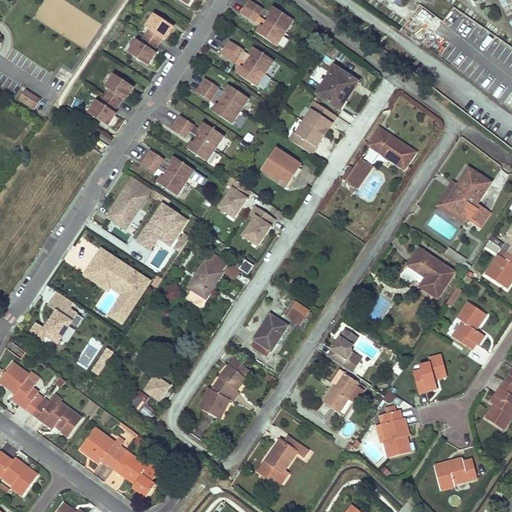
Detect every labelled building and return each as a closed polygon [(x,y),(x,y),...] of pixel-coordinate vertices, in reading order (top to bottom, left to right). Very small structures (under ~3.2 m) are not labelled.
[(251,0),(250,0),(242,13),(255,22),(264,8),(251,0)] [(404,28),(426,43),(442,19),(420,4),(404,28)] [(277,46),(294,20),(274,7),(269,14),(272,15),(264,27),(262,25),(257,32),(277,46)] [(138,40),(129,53),(148,65),(157,52),(154,51),(163,38),(165,39),(174,26),(155,14),(146,27),(150,29),(141,42),(138,40)] [(230,41),(222,54),(235,63),(244,49),(230,41)] [(274,61),(254,48),(249,55),(252,56),(244,68),(242,66),(237,73),(257,87),(274,61)] [(312,78),(320,84),(332,67),(323,61),(312,78)] [(335,66),(317,93),(337,107),(342,99),(345,101),(358,82),(335,66)] [(89,113),(108,126),(117,113),(114,111),(123,98),(125,100),(134,87),(115,74),(106,87),(110,89),(101,102),(97,100),(89,113)] [(206,78),(197,91),(210,100),(219,87),(206,78)] [(217,104),(212,111),(232,124),(249,99),(229,85),(224,92),(227,94),(219,105),(217,104)] [(41,100),(27,90),(20,101),(34,110),(41,100)] [(333,123),(337,115),(314,100),(309,108),(312,109),(304,121),(322,133),(330,121),(333,123)] [(181,115),(172,129),(185,138),(194,124),(181,115)] [(289,138),(312,153),(317,146),(314,145),(322,133),(304,121),(296,133),(294,131),(289,138)] [(325,134),(333,123),(330,121),(322,133),(325,134)] [(192,141),(187,148),(207,162),(224,136),(204,123),(200,130),(202,131),(194,143),(192,141)] [(379,128),(368,144),(403,167),(414,151),(379,128)] [(317,146),(325,134),(322,133),(314,145),(317,146)] [(86,144),(103,155),(108,146),(99,140),(96,144),(89,139),(86,144)] [(151,150),(142,163),(155,172),(164,158),(151,150)] [(277,150),(263,170),(286,185),(292,177),(290,175),(297,163),(277,150)] [(242,167),(256,176),(265,163),(251,154),(242,167)] [(162,175),(157,182),(177,196),(194,170),(174,157),(170,164),(172,165),(164,177),(162,175)] [(360,157),(345,180),(357,187),(365,176),(361,173),(368,162),(360,157)] [(368,162),(361,173),(365,176),(372,165),(368,162)] [(297,163),(290,175),(292,177),(294,178),(302,166),(297,163)] [(469,168),(458,185),(461,187),(449,204),(480,225),(489,212),(476,203),(489,182),(469,168)] [(153,192),(131,175),(100,216),(123,233),(153,192)] [(236,213),(247,198),(246,197),(251,190),(230,177),(224,186),(229,189),(217,208),(227,214),(230,209),(236,213)] [(458,185),(446,202),(449,204),(461,187),(458,185)] [(152,250),(159,238),(172,246),(190,217),(161,200),(136,241),(152,250)] [(261,240),(271,225),(271,224),(275,218),(255,204),(249,213),(254,217),(242,234),(251,241),(254,236),(261,240)] [(236,213),(230,209),(227,214),(233,218),(236,213)] [(261,240),(254,236),(251,241),(258,245),(261,240)] [(448,246),(444,252),(461,264),(465,258),(448,246)] [(154,283),(99,247),(81,274),(117,298),(105,315),(123,328),(154,283)] [(419,248),(408,264),(426,277),(420,285),(437,297),(453,271),(419,248)] [(499,254),(485,274),(506,288),(511,279),(511,253),(508,251),(504,258),(499,254)] [(211,252),(189,286),(193,288),(187,296),(200,305),(206,297),(211,289),(209,287),(221,269),(226,262),(211,252)] [(245,259),(239,267),(248,273),(253,264),(245,259)] [(239,271),(226,262),(221,269),(223,271),(234,278),(239,271)] [(221,269),(209,287),(211,289),(223,271),(221,269)] [(465,273),(461,279),(468,283),(472,277),(465,273)] [(450,305),(463,286),(458,283),(446,302),(450,305)] [(170,299),(182,296),(179,284),(166,287),(170,299)] [(81,309),(57,292),(47,305),(55,310),(41,330),(35,326),(29,333),(45,344),(47,339),(55,345),(81,309)] [(296,300),(286,314),(300,323),(308,309),(296,300)] [(463,321),(453,337),(471,350),(476,343),(477,344),(484,335),(476,329),(486,314),(468,302),(458,317),(463,321)] [(270,314),(260,328),(263,330),(257,340),(253,346),(267,356),(287,325),(270,314)] [(358,336),(346,327),(340,336),(342,337),(340,341),(338,339),(327,355),(352,371),(362,357),(352,351),(351,346),(358,336)] [(260,328),(253,338),(257,340),(263,330),(260,328)] [(412,372),(417,393),(436,387),(434,378),(446,375),(441,354),(428,358),(430,362),(419,365),(420,370),(412,372)] [(230,365),(243,376),(248,370),(235,359),(230,365)] [(39,404),(43,399),(37,395),(38,393),(33,389),(36,385),(28,379),(30,375),(13,363),(0,381),(0,382),(16,394),(12,399),(32,414),(39,404)] [(243,376),(230,365),(220,376),(221,377),(211,390),(208,389),(199,406),(220,417),(229,400),(225,398),(233,387),(236,390),(246,378),(243,376)] [(331,382),(336,386),(345,373),(340,369),(331,382)] [(153,373),(143,392),(162,401),(171,382),(153,373)] [(333,388),(323,401),(339,412),(348,398),(355,402),(364,389),(357,385),(359,382),(345,373),(336,386),(334,388),(333,388)] [(269,374),(266,379),(272,382),(275,377),(269,374)] [(511,385),(504,380),(500,386),(510,392),(511,389),(511,385)] [(494,403),(485,416),(503,428),(511,414),(511,393),(510,392),(500,386),(490,400),(494,403)] [(236,390),(233,387),(225,398),(229,400),(231,401),(239,392),(236,390)] [(145,404),(150,397),(141,391),(132,404),(146,414),(150,408),(145,404)] [(393,404),(397,395),(388,391),(384,399),(393,404)] [(51,401),(58,406),(60,402),(62,400),(56,395),(51,401)] [(39,404),(32,414),(53,429),(56,425),(63,430),(61,432),(68,437),(82,418),(60,402),(58,406),(51,401),(50,402),(44,398),(43,399),(39,404)] [(386,412),(382,416),(384,421),(381,422),(386,440),(384,440),(388,457),(410,451),(406,436),(409,435),(403,416),(401,417),(399,408),(396,409),(387,411),(386,412)] [(376,423),(380,441),(384,440),(386,440),(381,422),(376,423)] [(114,468),(127,450),(120,446),(118,449),(113,445),(115,442),(96,428),(81,449),(100,462),(102,460),(114,468)] [(297,451),(304,456),(308,450),(301,445),(288,436),(284,442),(281,440),(267,460),(260,470),(269,476),(271,474),(277,478),(283,471),(285,469),(297,451)] [(127,450),(114,468),(119,473),(120,472),(132,455),(127,450)] [(132,455),(120,472),(135,483),(133,486),(146,496),(155,484),(151,481),(161,468),(151,461),(148,466),(132,455)] [(5,457),(0,463),(0,475),(13,485),(12,487),(23,495),(38,475),(15,458),(12,462),(5,457)] [(462,457),(434,464),(441,489),(454,485),(454,482),(477,476),(472,458),(463,460),(462,457)] [(283,471),(277,478),(282,482),(289,472),(285,469),(283,471)] [(84,511),(80,509),(77,511),(65,503),(57,511),(84,511)]
